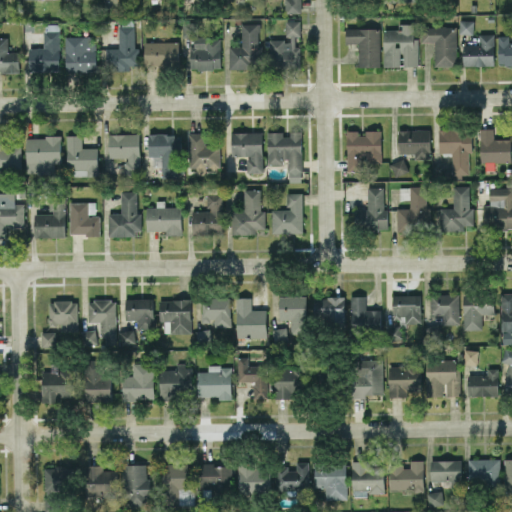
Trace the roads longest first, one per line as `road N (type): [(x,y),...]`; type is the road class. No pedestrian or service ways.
road 1 (residential): [(511,95),(0,104)]
road 2 (residential): [(511,261),(0,269)]
road 3 (residential): [(511,428),(0,435)]
road 4 (residential): [(321,0),(325,265)]
road 5 (residential): [(24,511),(22,269)]
